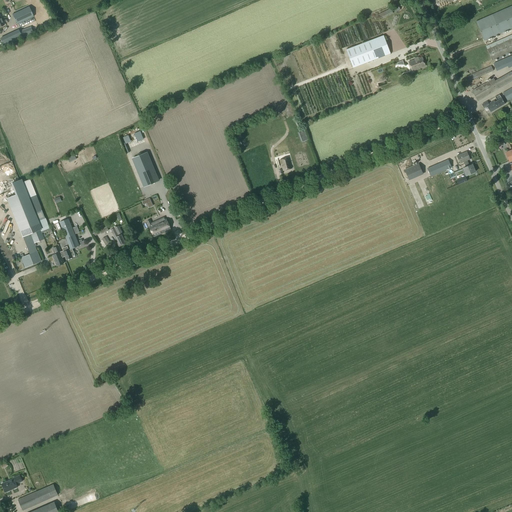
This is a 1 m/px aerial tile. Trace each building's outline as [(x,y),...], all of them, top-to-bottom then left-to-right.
[(511,6),(476,22),(484,41),(511,28),(511,6)] [(28,8),(13,15),(18,24),(33,17),(28,8)] [(390,9),(379,14),(381,19),(392,13),(390,9)] [(0,31),(9,27),(5,18),(0,19),(0,31)] [(0,39),(3,46),(22,38),(18,30),(0,38),(0,39)] [(391,54),(388,47),(384,35),(346,50),(350,62),(352,66),(353,68),(359,66),(391,54)] [(511,38),(487,50),(491,61),(511,51),(511,38)] [(414,60),(408,62),(412,71),(425,66),(422,57),(419,58),(418,57),(414,58),(414,60)] [(394,65),(397,74),(403,71),(400,63),(394,65)] [(491,66),(465,77),(468,82),(493,71),(491,66)] [(386,70),(388,76),(394,74),(391,67),(386,70)] [(494,79),(472,91),(477,101),(511,81),(511,74),(511,72),(504,76),(507,81),(501,84),(502,85),(498,87),(494,79)] [(511,87),(503,93),(507,101),(511,98),(511,87)] [(494,101),(489,104),(490,105),(493,110),(505,104),(501,98),(501,99),(499,95),(496,97),(498,100),(495,102),(494,101)] [(236,140),(242,138),(240,132),(234,134),(236,140)] [(146,151),(133,156),(144,184),(157,180),(146,151)] [(467,152),(457,156),(460,164),(463,162),(465,167),(463,168),(466,176),(475,172),(472,164),(469,166),(467,161),(470,160),(467,152)] [(289,158),(280,160),(281,167),(282,167),(283,171),(291,169),(290,165),(291,165),(289,158)] [(448,159),(427,169),(430,177),(451,168),(448,159)] [(418,165),(405,169),(408,179),(421,174),(418,165)] [(457,180),(459,185),(467,181),(465,177),(463,178),(457,180)] [(161,206),(154,187),(145,190),(153,209),(161,206)] [(41,230),(27,192),(8,199),(22,236),(30,233),(34,244),(44,239),(41,230)] [(143,200),(135,204),(137,207),(126,212),(128,215),(140,210),(140,209),(146,207),(143,200)] [(141,212),(144,219),(149,217),(147,210),(141,212)] [(69,219),(60,222),(70,249),(79,246),(70,223),(69,219)] [(150,224),(146,221),(148,226),(149,225),(149,226),(149,227),(153,237),(171,230),(166,219),(153,225),(152,224),(150,224)] [(105,225),(96,230),(98,234),(100,233),(101,234),(108,231),(105,225)] [(118,226),(110,230),(114,238),(115,238),(118,243),(117,243),(119,247),(124,245),(123,243),(125,242),(121,235),(122,235),(118,226)] [(61,252),(59,246),(54,248),(57,254),(53,256),(57,266),(64,263),(61,256),(62,255),(61,252)] [(74,256),(72,249),(68,250),(67,247),(63,249),(64,251),(61,252),(62,255),(64,254),(66,260),(72,257),(72,256),(74,256)] [(21,259),(25,268),(41,262),(37,252),(21,259)] [(143,268),(145,267),(144,263),(135,266),(137,273),(144,271),(143,268)] [(12,478),(1,483),(4,493),(18,487),(16,484),(22,481),(19,475),(12,478)] [(53,484),(49,486),(54,497),(58,495),(53,484)] [(18,499),(23,510),(41,502),(37,491),(18,499)] [(58,511),(54,503),(33,511),(58,511)]
